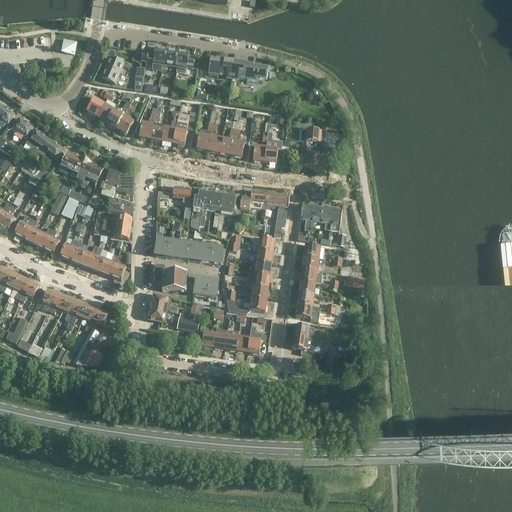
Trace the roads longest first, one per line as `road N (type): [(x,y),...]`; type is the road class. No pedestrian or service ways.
road 1 (primary): [(359,448),(191,442),(0,409)]
road 2 (residential): [(299,183),(271,369),(150,354),(137,334),(137,307)]
road 3 (residential): [(256,54),(97,28)]
road 4 (residential): [(299,183),(144,159)]
road 5 (primary): [(359,448),(511,442)]
road 6 (residential): [(0,246),(137,307)]
road 7 (residential): [(137,307),(144,159)]
